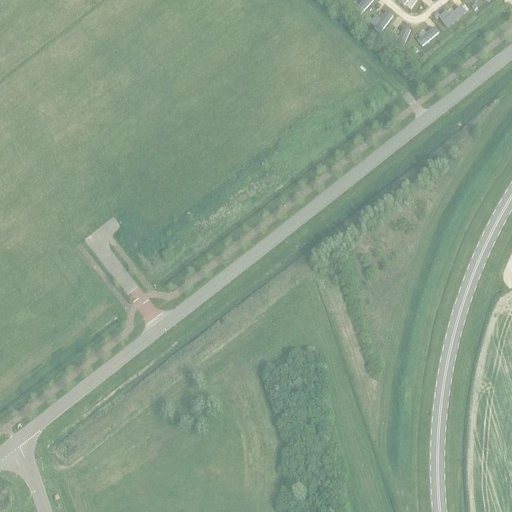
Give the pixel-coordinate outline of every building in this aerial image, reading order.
[(360,15),(374,0),(363,0),(354,10),(360,15)] [(442,21),(447,28),(466,13),(460,6),(450,14),(446,10),(439,16),(442,20),(442,21)] [(380,33),(392,16),(387,12),(380,21),(375,17),(370,24),(374,28),(374,29),(380,33)] [(417,39),(423,46),(439,32),(433,25),(417,39)] [(401,49),(410,30),(403,26),(398,36),(392,33),(388,42),(394,45),(394,46),(401,49)]
